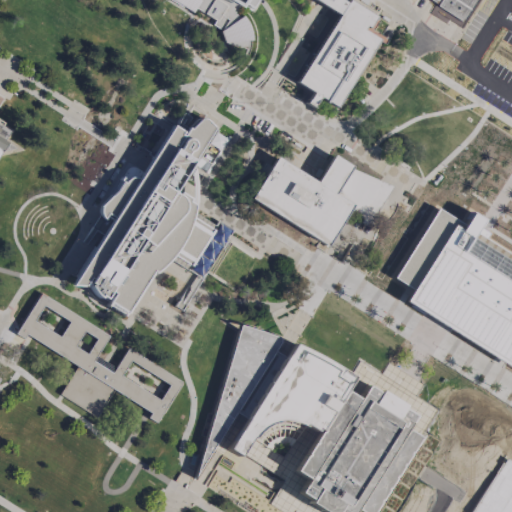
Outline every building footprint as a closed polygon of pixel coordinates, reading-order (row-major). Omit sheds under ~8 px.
[(255,0),(250,10),(240,4),(234,12),(236,14),(237,16),(238,18),(242,15),(245,19),(247,22),(250,31),(251,36),(252,40),(223,42),(220,31),(195,15),(171,0),(255,0)] [(348,0),(374,16),(367,28),(364,25),(361,29),(376,40),(335,107),(296,83),(338,14),(312,0),(348,0)] [(440,0),(476,0),(462,22),(437,6),(440,0)] [(71,285),(87,285),(90,290),(95,296),(101,300),(125,314),(152,270),(155,272),(174,254),(192,265),(214,230),(192,216),(194,205),(194,196),(194,183),(193,171),(190,167),(189,166),(213,127),(209,122),(205,119),(201,119),(197,121),(192,126),(190,128),(188,128),(183,135),(180,134),(181,132),(173,126),(137,177),(133,176),(127,178),(125,180),(123,182),(119,186),(116,190),(112,195),(108,198),(101,204),(100,210),(101,215),(103,218),(107,214),(114,218),(97,245),(73,282),(71,285)] [(0,153),(7,143),(3,140),(9,131),(4,127),(0,125),(0,153)] [(484,141),(508,154),(511,145),(511,143),(480,126),(477,132),(486,137),(484,141)] [(506,155),(474,136),(466,148),(498,168),(506,155)] [(390,186),(349,167),(331,155),(314,182),(275,157),(248,199),(324,246),(346,212),(367,225),(390,186)] [(396,282),(441,209),(463,223),(471,210),(488,221),(476,239),(511,261),(511,373),(407,308),(416,295),(396,282)] [(15,333),(40,293),(108,336),(92,361),(112,374),(127,348),(181,383),(155,423),(147,418),(150,412),(111,390),(95,417),(60,394),(77,366),(26,333),(23,338),(15,333)] [(240,324),(194,474),(279,337),(240,324)] [(292,344),(285,340),(279,337),(216,441),(226,448),(292,344)] [(292,344),(226,448),(237,456),(240,453),(284,480),(290,472),(303,480),(295,492),(321,508),(327,511),(370,511),(416,438),(404,430),(412,416),(390,403),(365,388),(357,399),(343,392),(352,378),(320,357),(292,344)]
